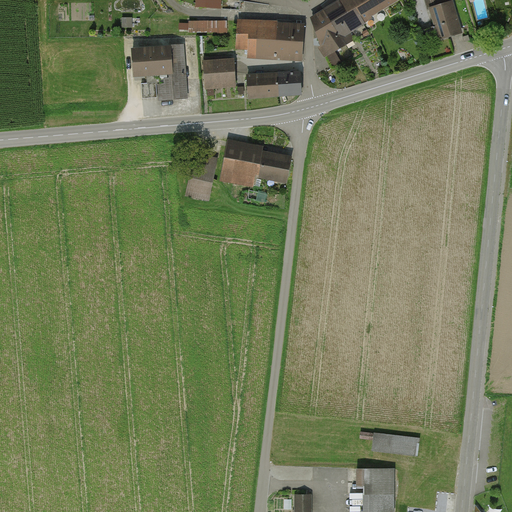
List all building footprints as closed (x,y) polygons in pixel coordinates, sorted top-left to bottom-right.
[(196,0),(197,8),(222,8),(222,0),(196,0)] [(343,0),(333,6),(313,18),(318,42),(319,49),(325,60),(354,43),(348,32),(402,0),(343,0)] [(455,11),(452,0),(426,0),(439,43),(463,36),(455,11)] [(277,24),(237,21),(235,53),(246,53),(246,58),(300,62),(303,26),(277,24)] [(227,23),(190,24),(190,36),(227,36),(227,23)] [(185,42),(129,44),(131,79),(142,78),(143,102),(187,100),(185,42)] [(234,60),(203,62),(205,91),(236,89),(235,71),(234,60)] [(245,75),(247,100),(300,96),(298,71),(281,72),(263,74),(245,75)] [(262,148),(229,142),(221,184),(254,190),(256,180),(287,185),(292,157),(277,155),(261,152),(262,148)] [(209,203),(217,159),(192,155),(184,199),(209,203)] [(372,449),(417,455),(419,439),(374,434),(372,449)] [(394,511),(395,470),(357,470),(356,511),(394,511)] [(310,511),(311,496),(294,496),(294,511),(310,511)]
